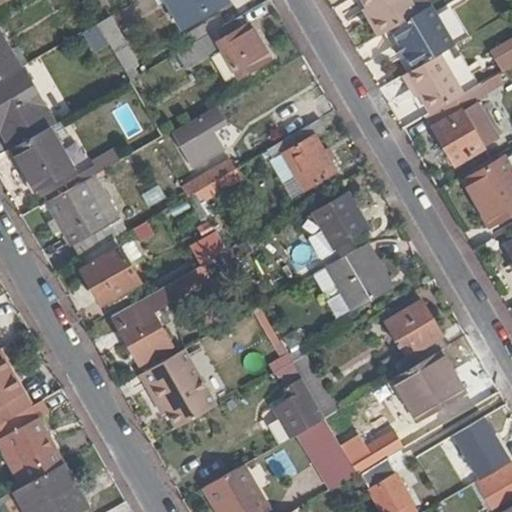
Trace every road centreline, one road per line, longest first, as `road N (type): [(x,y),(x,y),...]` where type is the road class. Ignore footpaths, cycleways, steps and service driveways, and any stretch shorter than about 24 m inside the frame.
road 1 (residential): [(300,0),(511,363)]
road 2 (residential): [(0,227),(161,511)]
